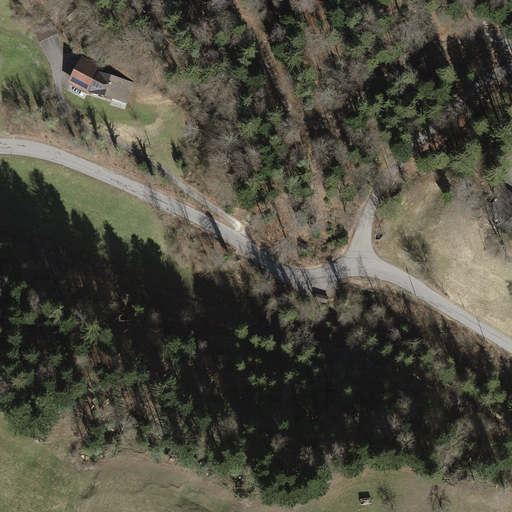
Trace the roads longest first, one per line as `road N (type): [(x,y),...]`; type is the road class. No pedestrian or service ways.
road 1 (track): [(185,0),(253,35),(282,104),(304,124),(328,125),(393,72),(478,33),(507,49),(497,77)]
road 2 (tertiary): [(0,146),(52,153),(129,186),(209,223),(285,274),(314,278),(356,266)]
road 3 (unclassified): [(511,70),(434,124),(378,189),(356,266)]
road 4 (tertiary): [(356,266),(388,271),(511,346)]
